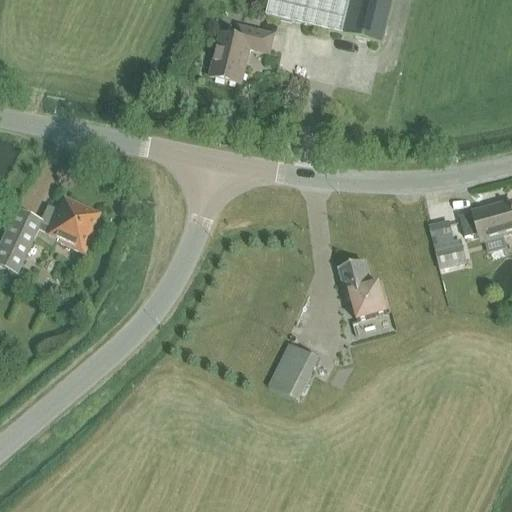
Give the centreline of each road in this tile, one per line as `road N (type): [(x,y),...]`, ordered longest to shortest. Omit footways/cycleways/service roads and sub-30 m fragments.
road 1 (tertiary): [(0,458),(150,329),(200,235),(217,173)]
road 2 (tertiary): [(217,173),(305,190),(473,186),(511,176)]
road 3 (tertiary): [(0,121),(217,173)]
